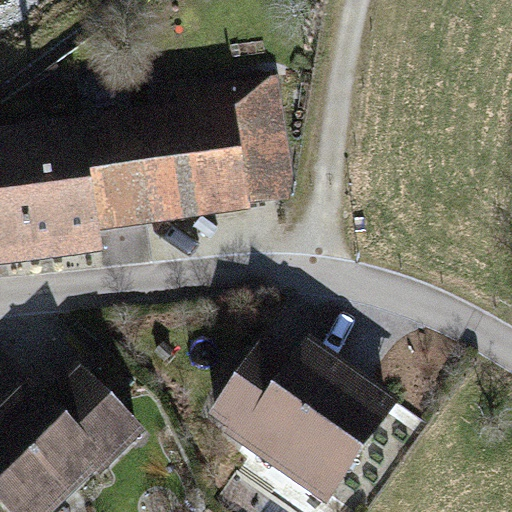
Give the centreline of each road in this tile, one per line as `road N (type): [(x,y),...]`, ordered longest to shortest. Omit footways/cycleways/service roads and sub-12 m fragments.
road 1 (residential): [(511,346),(390,291),(319,275),(191,277),(0,297)]
road 2 (track): [(361,0),(319,275)]
